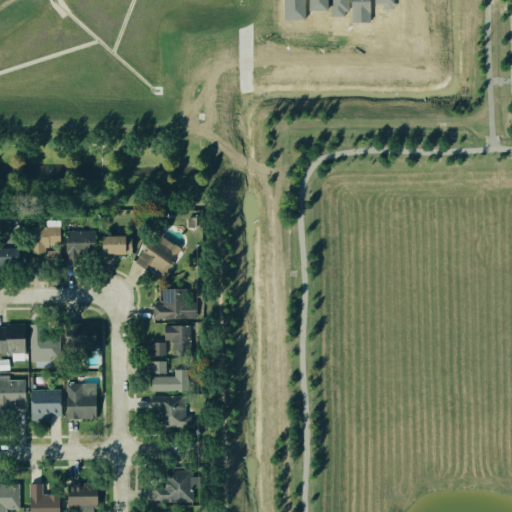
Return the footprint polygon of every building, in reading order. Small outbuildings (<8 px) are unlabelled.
[(283,0),(304,0),(304,19),(283,19),(283,0)] [(369,0),(369,22),(350,22),(350,0),(369,0)] [(26,226),(54,225),(55,253),(28,254),(26,226)] [(62,232),(90,231),(90,250),(63,250),(62,232)] [(135,256),(150,272),(173,249),(158,233),(135,256)] [(16,235),(5,235),(6,247),(17,247),(16,235)] [(99,235),(122,235),(122,254),(99,255),(99,235)] [(0,239),(6,238),(10,256),(0,257),(0,239)] [(46,261),(60,261),(60,250),(47,250),(46,261)] [(153,285),(190,285),(190,318),(153,318),(153,285)] [(59,317),(97,317),(96,355),(59,356),(59,317)] [(0,322),(22,322),(22,352),(0,352),(0,322)] [(29,324),(30,361),(61,360),(60,335),(50,336),(50,324),(29,324)] [(160,326),(185,325),(186,337),(160,338),(160,326)] [(148,342),(164,343),(163,356),(148,355),(148,342)] [(149,361),(164,362),(164,374),(148,374),(149,361)] [(0,375),(21,375),(22,406),(0,406),(0,375)] [(65,380),(65,416),(93,416),(93,395),(102,395),(102,379),(65,380)] [(150,379),(178,379),(178,391),(149,391),(150,379)] [(27,388),(61,388),(60,419),(26,418),(27,388)] [(145,395),(188,395),(188,431),(145,431),(145,395)] [(157,467),(189,466),(189,499),(158,500),(157,467)] [(27,511),(27,480),(40,480),(40,491),(58,491),(58,511),(27,511)] [(64,484),(92,483),(93,506),(65,507),(64,484)] [(0,511),(0,484),(15,484),(15,511),(0,511)]
